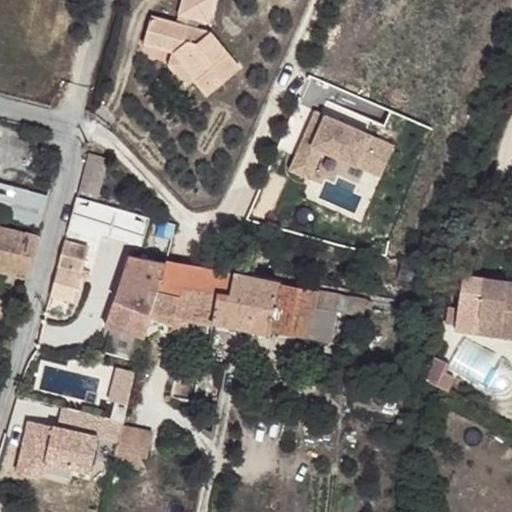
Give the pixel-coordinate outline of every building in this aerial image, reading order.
[(158,13),(151,40),(182,49),(216,30),(203,26),(206,17),(215,19),(220,0),(189,0),(186,11),(196,14),(194,23),(183,21),(158,13)] [(186,11),(183,21),(194,23),(196,14),(186,11)] [(216,30),(182,49),(203,75),(202,77),(214,93),(247,66),(216,30)] [(182,49),(176,62),(194,83),(202,77),(203,75),(182,49)] [(315,111),(290,171),(310,179),(322,150),(367,169),(376,147),(391,153),(395,144),(315,111)] [(382,175),(391,153),(376,147),(367,169),(382,175)] [(100,197),(109,157),(88,153),(88,165),(82,193),(100,197)] [(0,179),(0,210),(25,216),(44,220),(51,193),(0,179)] [(151,215),(81,198),(78,212),(74,222),(70,241),(63,267),(57,295),(79,301),(93,243),(105,246),(110,226),(147,235),(151,215)] [(0,224),(0,269),(30,278),(40,235),(21,230),(0,224)] [(153,315),(167,262),(132,257),(110,327),(146,338),(153,315)] [(197,319),(215,321),(274,334),(276,330),(282,283),(167,262),(153,315),(180,322),(196,326),(197,319)] [(466,323),(488,326),(490,310),(511,312),(511,274),(473,269),(469,301),(459,300),(456,317),(466,319),(466,323)] [(282,283),(276,330),(310,335),(316,307),(339,310),(351,312),(352,309),(367,312),(368,306),(375,307),(376,300),(354,297),(318,289),(282,283)] [(332,340),(339,310),(316,307),(310,335),(332,340)] [(511,312),(490,310),(488,326),(511,329),(511,312)] [(446,379),(453,365),(454,365),(458,357),(444,350),(433,374),(446,379)] [(457,384),(463,370),(454,365),(453,365),(446,379),(457,384)] [(286,385),(270,384),(268,401),(282,405),(286,385)] [(298,407),(299,389),(286,385),(282,405),(298,407)] [(102,437),(32,421),(24,456),(50,462),(94,472),(102,437)] [(124,427),(119,449),(143,455),(149,456),(154,433),(124,427)] [(119,449),(116,462),(140,467),(143,455),(119,449)] [(50,462),(24,456),(21,471),(47,477),(50,462)]
